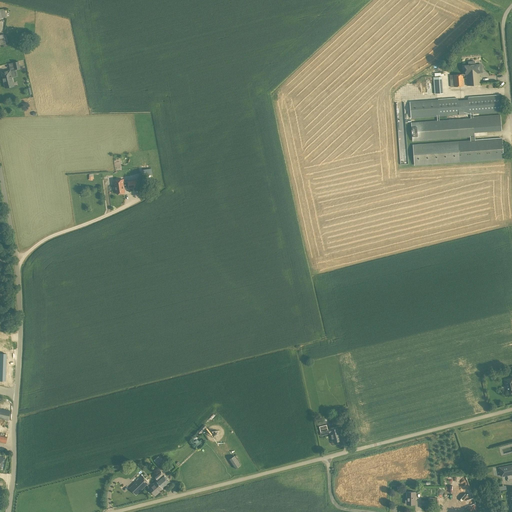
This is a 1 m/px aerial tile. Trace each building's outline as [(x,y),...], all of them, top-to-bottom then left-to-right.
[(468,62),(468,65),(464,66),(465,75),(466,75),(467,86),(480,85),(478,65),(475,65),(474,62),(468,62)] [(14,86),(10,70),(1,72),(5,88),(14,86)] [(464,85),(463,73),(453,75),(454,86),(464,85)] [(443,93),(442,77),(433,78),(434,94),(443,93)] [(460,104),(410,108),(411,128),(461,124),(460,104)] [(140,170),(143,186),(151,185),(149,169),(140,170)] [(138,187),(137,180),(127,181),(127,182),(123,182),(124,185),(114,186),(115,190),(116,190),(116,194),(124,193),(123,188),(128,187),(128,188),(138,187)] [(0,417),(8,419),(11,405),(4,404),(3,409),(0,408),(0,417)] [(203,424),(197,431),(200,435),(207,427),(203,424)] [(342,440),(338,426),(329,428),(327,428),(326,424),(319,426),(320,430),(319,431),(320,436),(330,433),(332,442),(342,440)] [(237,457),(236,455),(234,456),(229,460),(235,469),(240,465),(236,458),(237,457)] [(158,456),(154,460),(159,466),(163,462),(158,456)] [(511,464),(499,468),(501,476),(511,474),(511,464)] [(154,476),(157,480),(152,485),(148,483),(149,482),(142,475),(129,488),(136,495),(146,485),(149,487),(148,488),(155,495),(170,482),(161,471),(154,476)] [(406,505),(415,505),(415,492),(406,492),(406,505)]
